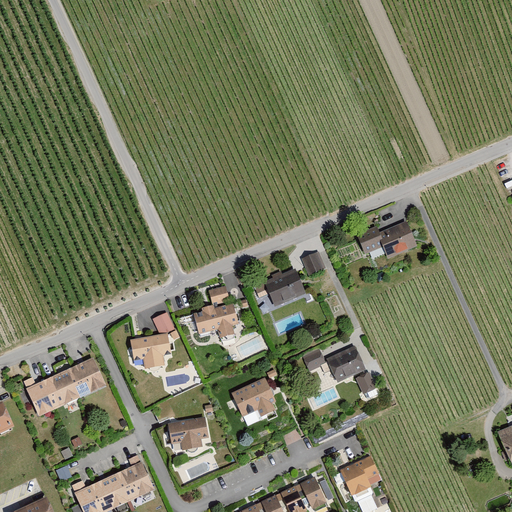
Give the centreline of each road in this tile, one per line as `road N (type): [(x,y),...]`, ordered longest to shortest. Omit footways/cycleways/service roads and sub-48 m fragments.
road 1 (residential): [(182,287),(511,146)]
road 2 (residential): [(54,0),(182,287)]
road 3 (residential): [(0,365),(182,287)]
